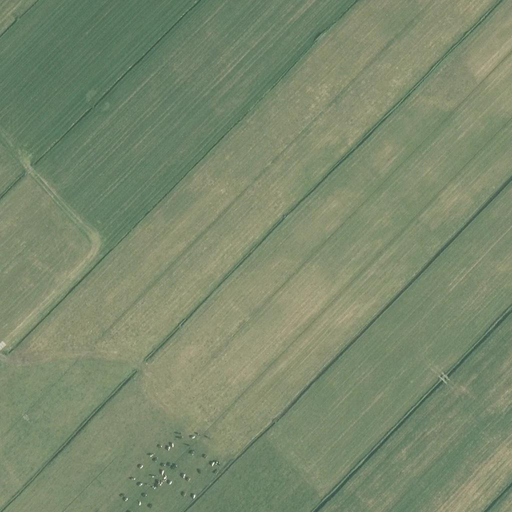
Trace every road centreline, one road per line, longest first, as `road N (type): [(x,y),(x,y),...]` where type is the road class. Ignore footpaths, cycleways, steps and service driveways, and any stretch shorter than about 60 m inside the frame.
road 1 (track): [(0,346),(102,243),(25,166)]
road 2 (track): [(147,368),(106,353),(12,365),(0,357)]
